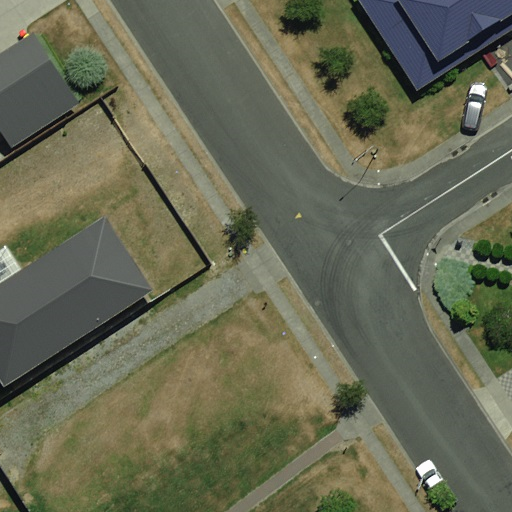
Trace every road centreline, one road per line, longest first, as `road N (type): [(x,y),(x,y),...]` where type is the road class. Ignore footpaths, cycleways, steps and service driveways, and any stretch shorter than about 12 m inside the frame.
road 1 (residential): [(162,0),(335,260)]
road 2 (residential): [(335,260),(493,511)]
road 3 (residential): [(335,260),(511,149)]
